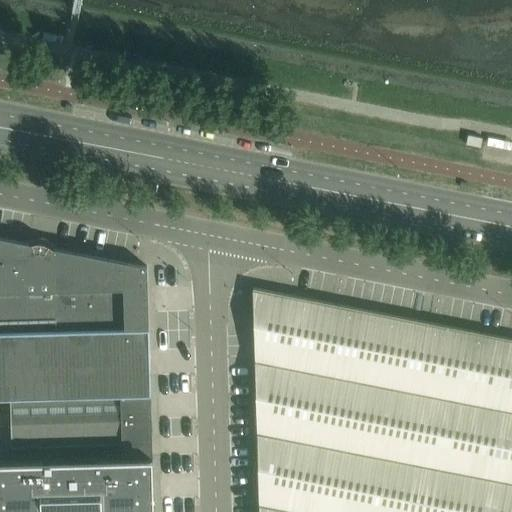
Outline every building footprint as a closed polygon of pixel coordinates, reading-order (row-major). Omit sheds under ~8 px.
[(482,138),(468,136),(466,145),(481,148),(482,138)] [(31,244),(0,237),(0,323),(56,321),(56,331),(149,329),(147,267),(53,248),(52,252),(31,253),(31,244)] [(511,511),(511,339),(253,288),(260,511),(511,511)] [(58,376),(56,331),(56,321),(0,323),(0,399),(11,399),(23,399),(22,377),(58,376)] [(149,329),(56,331),(58,376),(71,376),(72,397),(151,395),(149,329)] [(22,377),(23,399),(72,397),(71,376),(58,376),(22,377)] [(72,397),(23,399),(11,399),(12,447),(121,444),(121,456),(153,455),(152,443),(151,395),(72,397)] [(0,511),(154,511),(153,457),(0,460),(0,511)]
